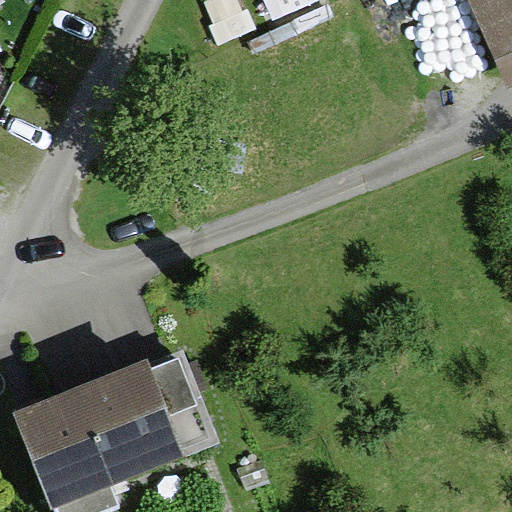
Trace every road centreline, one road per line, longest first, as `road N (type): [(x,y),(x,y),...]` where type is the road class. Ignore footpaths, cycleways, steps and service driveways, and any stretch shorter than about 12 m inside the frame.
road 1 (unclassified): [(511,112),(474,137),(0,319)]
road 2 (unclassified): [(147,0),(0,302)]
